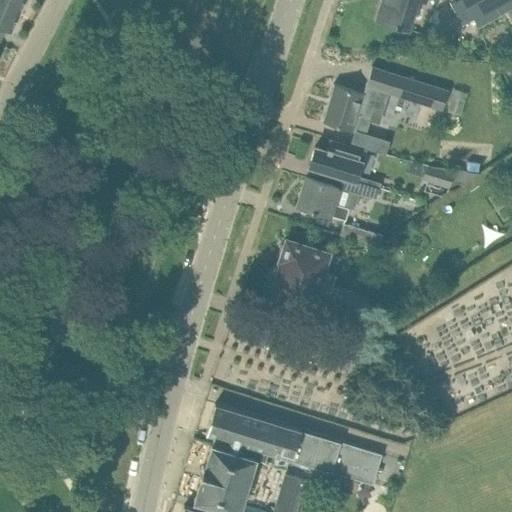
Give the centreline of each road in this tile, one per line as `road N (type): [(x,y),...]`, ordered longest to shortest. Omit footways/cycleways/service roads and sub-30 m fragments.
road 1 (tertiary): [(141,511),(182,342),(291,0)]
road 2 (unclassified): [(0,113),(57,0)]
